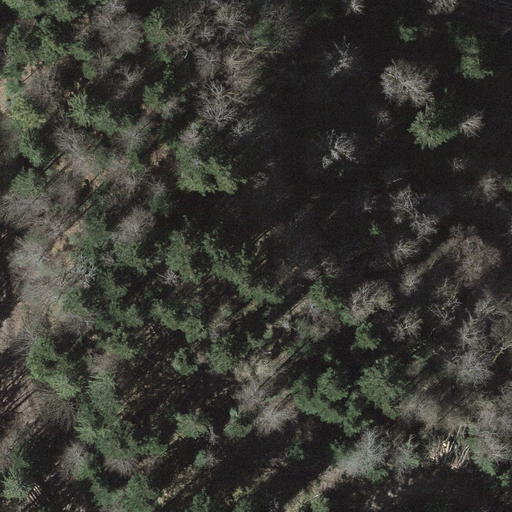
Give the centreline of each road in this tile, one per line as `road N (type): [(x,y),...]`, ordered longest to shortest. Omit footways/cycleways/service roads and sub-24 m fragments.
road 1 (track): [(0,294),(26,421),(70,511)]
road 2 (track): [(371,511),(394,492),(441,483),(496,511)]
